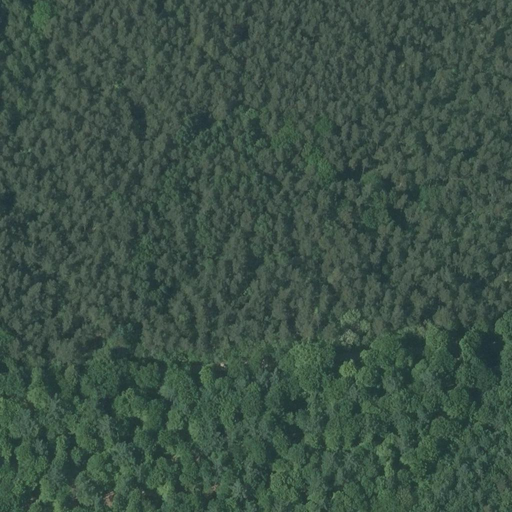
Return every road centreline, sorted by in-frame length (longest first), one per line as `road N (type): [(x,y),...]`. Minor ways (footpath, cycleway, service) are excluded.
road 1 (track): [(511,344),(0,385)]
road 2 (track): [(400,511),(511,349)]
